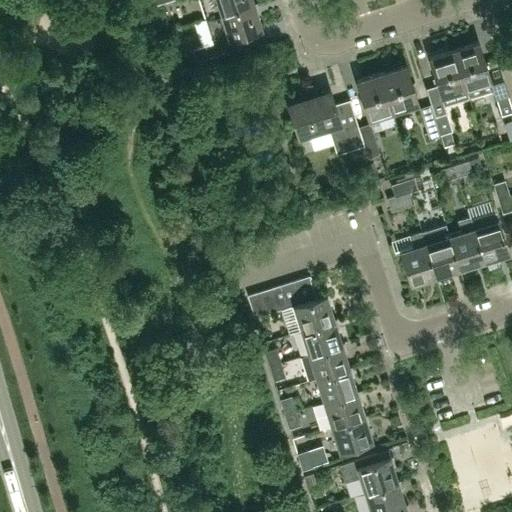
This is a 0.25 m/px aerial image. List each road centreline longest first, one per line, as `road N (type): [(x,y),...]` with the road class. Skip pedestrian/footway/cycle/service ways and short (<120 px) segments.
road 1 (residential): [(398,340),(367,241),(246,280)]
road 2 (residential): [(302,0),(309,22),(333,41),(461,0)]
